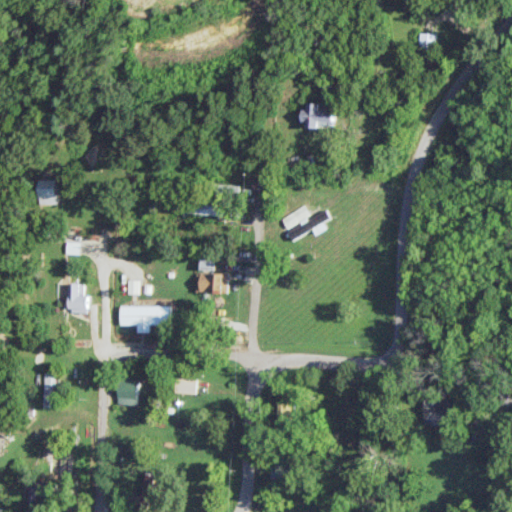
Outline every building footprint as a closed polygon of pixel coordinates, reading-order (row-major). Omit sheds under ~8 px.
[(416,55),(432,55),(433,33),(417,32),(416,55)] [(319,111),(319,104),(304,104),(304,129),(334,129),(334,111),(319,111)] [(56,178),(37,178),(37,202),(56,202),(56,178)] [(278,216),(285,229),(290,238),(312,227),(315,233),(326,227),(323,220),(330,217),(325,208),(309,216),(302,204),(278,216)] [(218,271),(196,271),(196,290),(218,290),(218,271)] [(86,281),(67,281),(67,311),(86,311),(86,281)] [(118,304),(118,323),(169,323),(169,304),(118,304)] [(42,405),(56,405),(56,372),(42,372),(42,405)] [(117,404),(137,404),(137,377),(117,377),(117,404)] [(275,422),(292,422),(292,402),(275,402),(275,422)] [(426,422),(446,422),(446,407),(426,407),(426,422)] [(118,443),(133,443),(133,424),(118,424),(118,443)] [(45,472),(67,472),(67,443),(45,443),(45,472)] [(273,463),(273,476),(289,476),(289,463),(273,463)] [(28,502),(53,500),(51,477),(27,479),(28,502)] [(135,507),(149,507),(149,494),(135,494),(135,507)]
